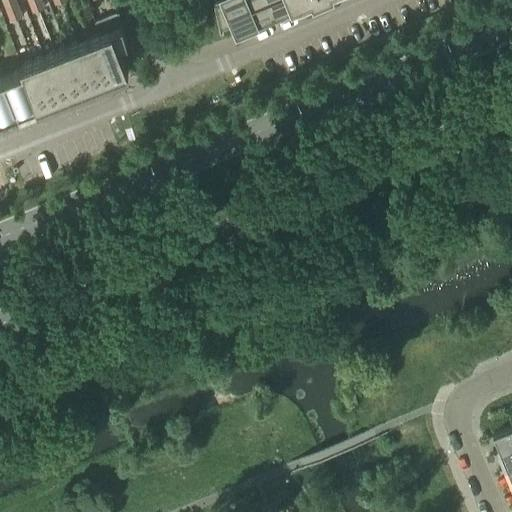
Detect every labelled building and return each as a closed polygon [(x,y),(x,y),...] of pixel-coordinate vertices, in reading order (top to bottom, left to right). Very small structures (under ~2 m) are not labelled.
[(15,0),(2,0),(10,20),(21,15),(15,0)] [(40,0),(27,0),(32,12),(44,7),(40,0)] [(215,0),(220,22),(222,22),(221,19),(231,16),(236,29),(256,20),(247,0),(215,0)] [(247,0),(256,20),(257,20),(266,16),(266,17),(272,14),(271,13),(275,12),(270,0),(247,0)] [(270,0),(275,12),(285,8),(285,9),(291,6),(290,5),(293,4),(293,5),(294,4),(291,0),(270,0)] [(99,34),(88,38),(105,80),(106,80),(125,72),(128,71),(118,46),(127,43),(122,25),(118,12),(94,21),(99,34)] [(105,80),(88,38),(66,47),(82,89),(105,80)] [(82,89),(66,47),(43,55),(60,98),(82,89)] [(60,98),(43,55),(20,65),(22,69),(23,68),(38,107),(60,98)] [(23,68),(22,69),(3,76),(18,114),(36,107),(37,107),(38,107),(23,68)] [(0,120),(18,114),(3,76),(0,77),(0,120)] [(511,422),(492,430),(499,448),(511,442),(511,422)] [(511,442),(499,448),(506,465),(511,462),(511,442)]
